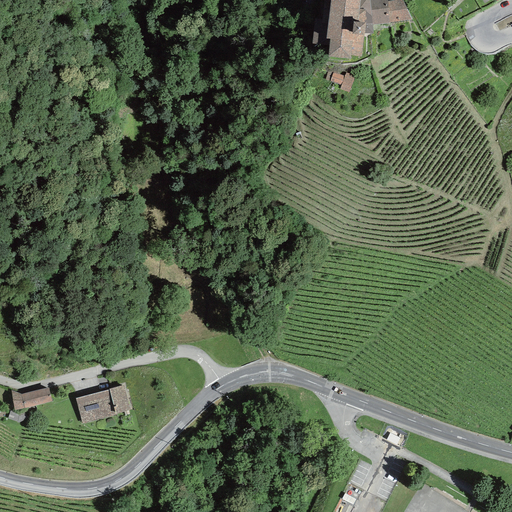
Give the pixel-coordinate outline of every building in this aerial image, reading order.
[(329,39),(327,56),(350,59),(350,55),(361,56),(364,33),(373,33),(373,24),(365,25),(366,23),(364,23),(365,9),(359,8),(359,0),(330,0),(326,38),(329,39)] [(402,0),(359,0),(359,8),(365,9),(364,23),(366,23),(365,25),(373,24),(389,23),(411,19),(402,0)] [(314,22),(315,19),(308,18),(304,43),(323,46),(325,35),(321,35),(322,23),(314,22)] [(344,77),(333,73),(330,81),(341,85),(340,89),(349,92),(355,76),(346,73),(344,77)] [(137,87),(125,87),(125,93),(111,92),(110,113),(123,114),(123,110),(136,110),(137,87)] [(76,398),(82,424),(116,415),(115,414),(130,410),(123,385),(76,398)] [(15,410),(52,401),(48,388),(21,394),(11,390),(15,410)]
